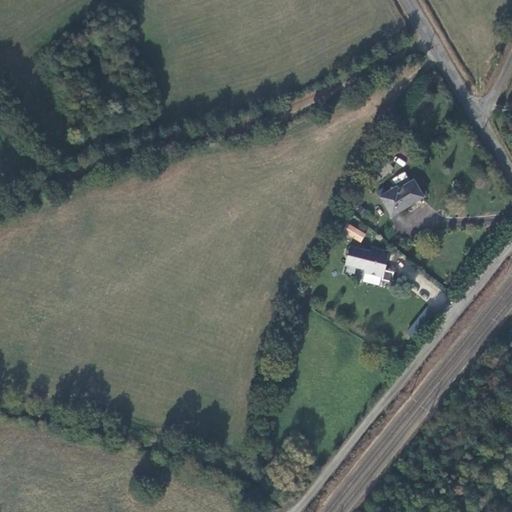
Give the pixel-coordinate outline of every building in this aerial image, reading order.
[(389,163),(377,173),(382,178),(394,169),(389,163)] [(368,190),(382,178),(377,173),(364,184),(368,190)] [(396,185),(408,181),(405,173),(393,177),(396,185)] [(391,217),(424,197),(413,180),(398,190),(396,187),(379,197),(391,217)] [(348,223),(343,232),(361,242),(366,234),(348,223)] [(371,252),(350,247),(345,265),(365,270),(364,273),(383,277),(382,280),(391,282),(394,273),(385,271),(387,264),(385,264),(388,252),(371,248),(371,252)] [(425,306),(407,333),(415,339),(433,312),(425,306)]
